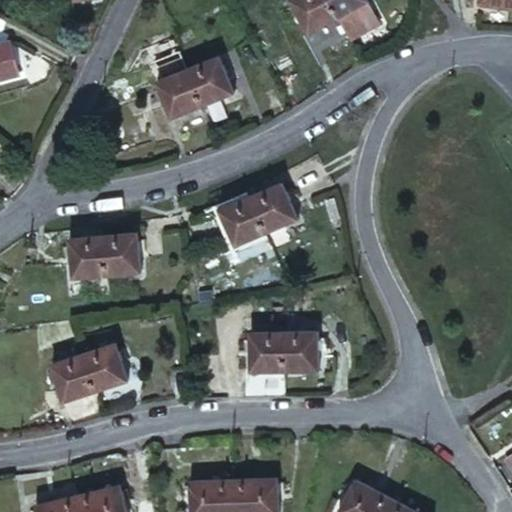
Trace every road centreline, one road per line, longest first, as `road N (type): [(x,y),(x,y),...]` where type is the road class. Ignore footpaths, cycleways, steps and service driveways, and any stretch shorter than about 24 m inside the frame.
road 1 (residential): [(420,421),(366,408),(238,407),(0,450)]
road 2 (residential): [(19,209),(220,160),(413,61)]
road 3 (residential): [(420,421),(409,358),(363,241),(356,200),(360,151),(413,61)]
road 4 (residential): [(19,209),(116,0)]
road 5 (residential): [(504,511),(474,465),(420,421)]
